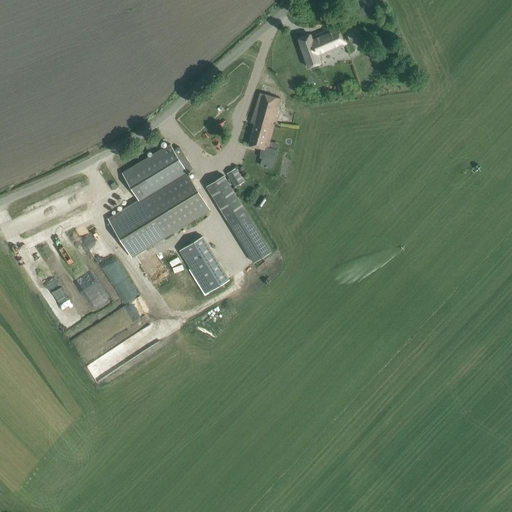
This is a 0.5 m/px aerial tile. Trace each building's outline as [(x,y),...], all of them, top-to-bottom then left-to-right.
[(358,11),(362,17),(377,8),(372,0),(360,0),(347,8),(351,15),(358,11)] [(346,44),(338,25),(311,37),(310,34),(298,39),(308,67),(320,62),(318,56),(346,44)] [(281,98),(260,92),(251,122),(255,123),(249,145),(261,148),(260,153),(263,154),(260,165),(265,166),(265,167),(267,167),(273,168),(278,149),(268,147),(281,98)] [(132,257),(210,209),(188,172),(193,169),(180,147),(175,151),(171,144),(123,174),(138,199),(107,218),(132,257)] [(226,173),(235,187),(244,181),(236,167),(226,173)] [(271,251),(224,175),(206,186),(253,262),(271,251)] [(182,247),(209,289),(227,278),(201,235),(182,247)] [(104,332),(110,328),(104,320),(71,340),(80,355),(108,338),(104,332)]
